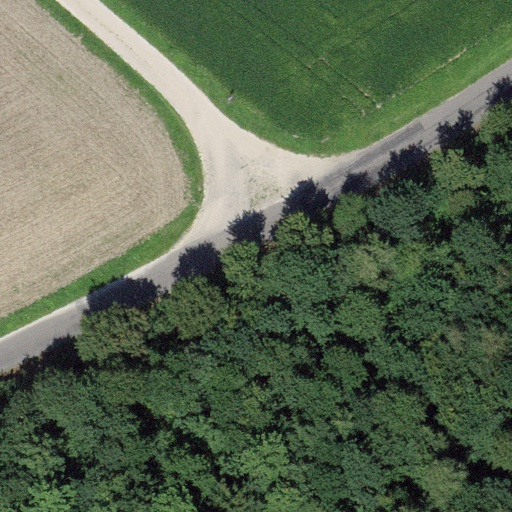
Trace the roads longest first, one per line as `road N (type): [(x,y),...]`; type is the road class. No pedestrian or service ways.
road 1 (track): [(511,69),(405,145),(271,196),(179,264),(0,356)]
road 2 (track): [(85,0),(271,196)]
